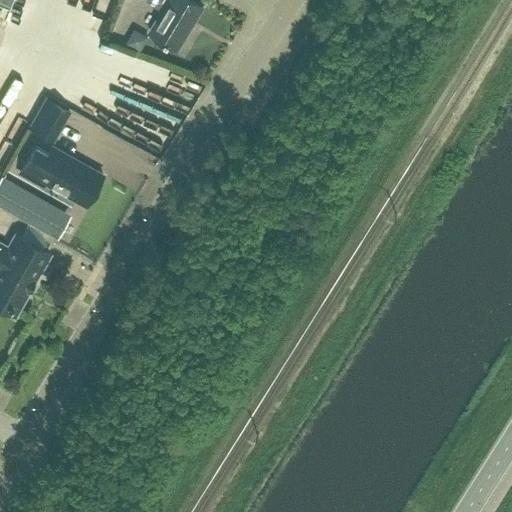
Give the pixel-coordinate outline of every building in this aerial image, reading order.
[(5,0),(10,2),(10,0),(59,0),(91,12),(96,0),(5,0)] [(146,0),(162,9),(149,32),(176,48),(201,5),(192,0),(146,0)] [(48,91),(113,126),(138,80),(118,69),(111,81),(66,57),(48,91)] [(69,108),(46,95),(28,126),(52,139),(69,108)] [(93,170),(50,145),(43,158),(29,151),(17,172),(40,184),(44,177),(77,196),(84,184),(85,184),(93,170)] [(47,253),(13,233),(5,247),(0,243),(0,301),(15,309),(47,253)]
